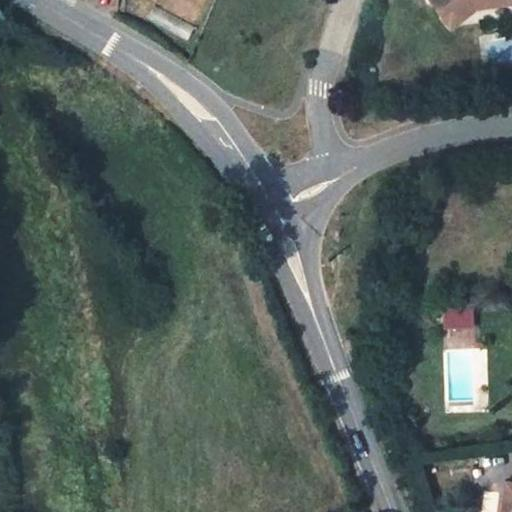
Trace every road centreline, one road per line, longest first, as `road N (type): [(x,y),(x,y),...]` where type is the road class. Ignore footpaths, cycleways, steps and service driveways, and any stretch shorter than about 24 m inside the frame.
road 1 (tertiary): [(275,178),(228,119),(148,71)]
road 2 (residential): [(346,0),(320,86),(321,119),(343,156)]
road 3 (tertiary): [(391,511),(334,363)]
road 4 (tertiary): [(148,71),(248,191)]
road 5 (tertiary): [(334,363),(299,220)]
road 6 (tertiary): [(274,239),(334,363)]
road 7 (tertiary): [(148,71),(36,0)]
road 8 (residential): [(383,152),(511,128)]
